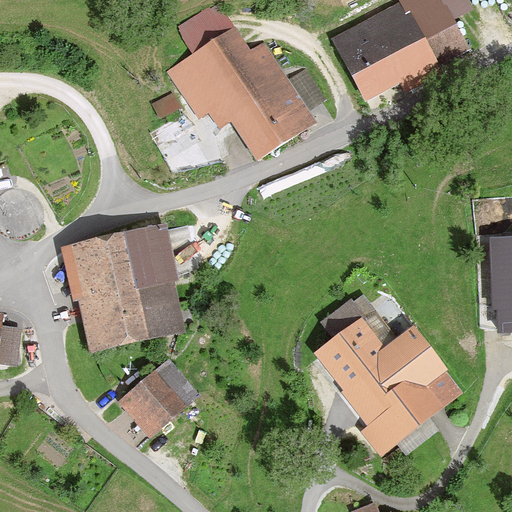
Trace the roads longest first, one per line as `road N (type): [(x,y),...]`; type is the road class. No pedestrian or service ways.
road 1 (unclassified): [(15,283),(108,226),(213,197),(511,49)]
road 2 (residential): [(305,511),(328,479),(414,503),(458,450),(490,375),(511,363)]
road 3 (track): [(108,226),(113,175),(93,122),(52,84),(0,81)]
road 4 (unclassified): [(52,379),(82,420),(184,511)]
